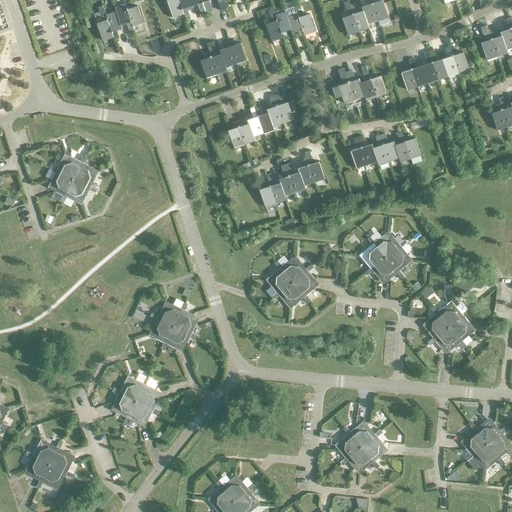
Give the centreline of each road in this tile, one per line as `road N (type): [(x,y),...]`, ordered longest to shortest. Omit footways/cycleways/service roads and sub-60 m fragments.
road 1 (residential): [(511,401),(238,370)]
road 2 (residential): [(238,370),(157,126)]
road 3 (residential): [(157,126),(43,104),(9,0)]
road 4 (residential): [(127,511),(238,370)]
road 5 (residential): [(186,108),(171,43),(250,17)]
road 6 (residential): [(186,108),(305,71)]
road 7 (residential): [(305,71),(423,38)]
